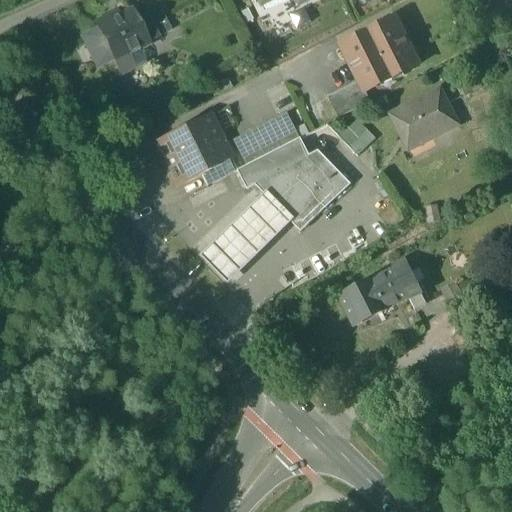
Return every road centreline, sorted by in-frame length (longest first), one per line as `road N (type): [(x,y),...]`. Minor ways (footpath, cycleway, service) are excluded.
road 1 (tertiary): [(0,107),(300,415)]
road 2 (residential): [(326,438),(450,322),(511,281)]
road 3 (secondary): [(228,511),(300,415)]
